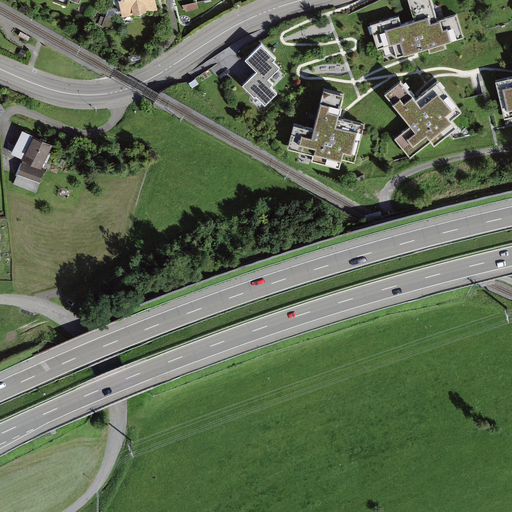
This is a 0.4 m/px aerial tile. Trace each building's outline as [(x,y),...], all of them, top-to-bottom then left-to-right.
[(157,11),(155,0),(111,0),(114,9),(119,8),(121,18),(157,11)] [(432,0),(409,0),(415,18),(402,22),(399,13),(369,22),(377,49),(393,44),(397,57),(416,52),(428,48),(429,53),(446,48),(445,44),(464,38),(456,14),(438,19),(432,0)] [(197,11),(196,3),(184,6),(188,13),(197,11)] [(99,36),(103,27),(98,25),(94,34),(99,36)] [(31,37),(21,31),(18,35),(28,41),(31,37)] [(247,56),(244,58),(256,70),(255,71),(242,84),(255,97),(256,95),(265,104),(276,92),(270,86),(273,83),(268,79),(280,66),(274,60),(276,57),(261,42),(247,56)] [(511,74),(495,78),(504,118),(511,115),(511,74)] [(395,138),(410,157),(430,140),(434,145),(457,126),(452,119),(463,110),(437,79),(416,96),(415,95),(401,77),(384,91),(411,124),(395,138)] [(294,122),(287,147),(312,153),(311,160),(340,167),(343,158),(356,161),(365,123),(340,116),(338,115),(345,92),(323,87),(313,127),(294,122)] [(50,147),(22,134),(12,156),(40,169),(50,147)] [(41,178),(19,171),(15,184),(37,191),(41,178)]
